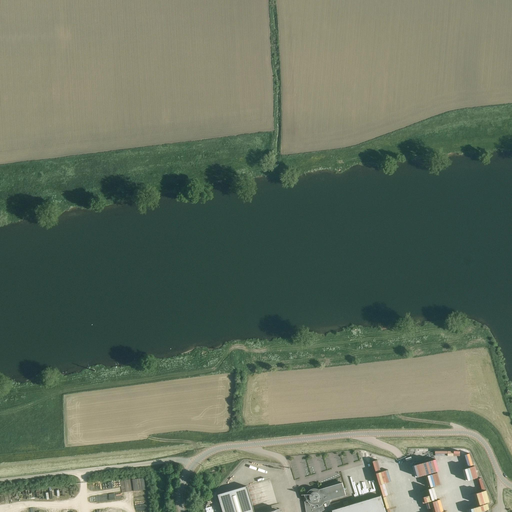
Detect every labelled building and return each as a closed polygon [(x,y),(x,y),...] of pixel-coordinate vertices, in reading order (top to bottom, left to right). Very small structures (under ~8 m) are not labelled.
[(443,456),(443,461),(456,460),(456,454),(462,454),(462,451),(435,451),(435,456),(443,456)] [(465,466),(473,465),(471,453),(463,455),(465,466)] [(416,465),(419,477),(436,473),(433,461),(416,465)] [(253,466),(256,467),(255,471),(263,472),(264,465),(254,463),(253,466)] [(397,477),(393,466),(379,470),(382,482),(397,477)] [(415,480),(418,492),(440,486),(436,474),(415,480)] [(122,491),(145,489),(144,477),(121,480),(122,491)] [(346,495),(342,483),(319,490),(317,489),(316,489),(315,489),(314,489),(312,489),(310,490),(309,491),(308,492),(307,493),(305,494),(306,501),(306,502),(305,502),(306,511),(321,511),(324,511),(326,509),(327,508),(328,506),(330,504),(330,502),(331,500),(346,495)] [(254,511),(246,485),(217,495),(222,511),(279,511),(279,508),(267,511),(254,511)] [(385,511),(381,496),(333,510),(333,511),(385,511)] [(476,504),(477,511),(479,511),(491,510),(489,501),(486,502),(476,504)]
